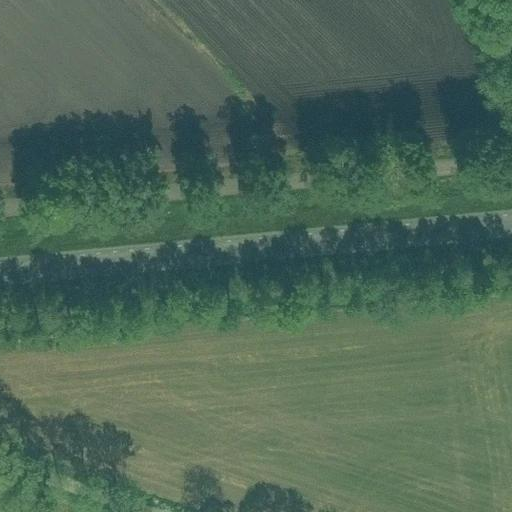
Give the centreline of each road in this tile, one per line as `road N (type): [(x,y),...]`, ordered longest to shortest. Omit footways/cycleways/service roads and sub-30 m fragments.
road 1 (secondary): [(511,220),(0,269)]
road 2 (unclassified): [(0,207),(511,160)]
road 3 (unclassified): [(151,511),(0,458)]
